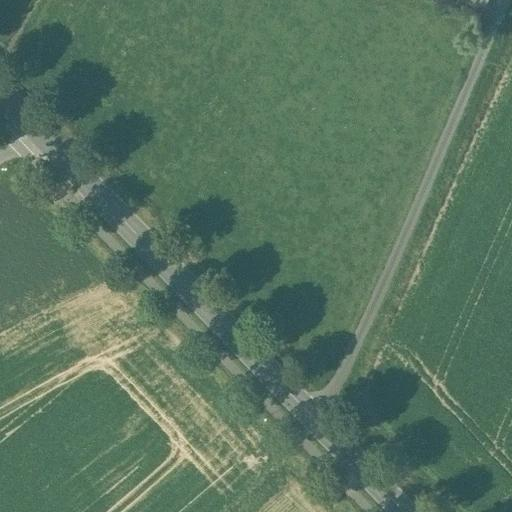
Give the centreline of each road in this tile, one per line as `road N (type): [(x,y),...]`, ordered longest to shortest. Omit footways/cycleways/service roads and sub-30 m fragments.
road 1 (residential): [(508,0),(317,424)]
road 2 (secondary): [(38,129),(317,424)]
road 3 (secondary): [(317,424),(403,511)]
